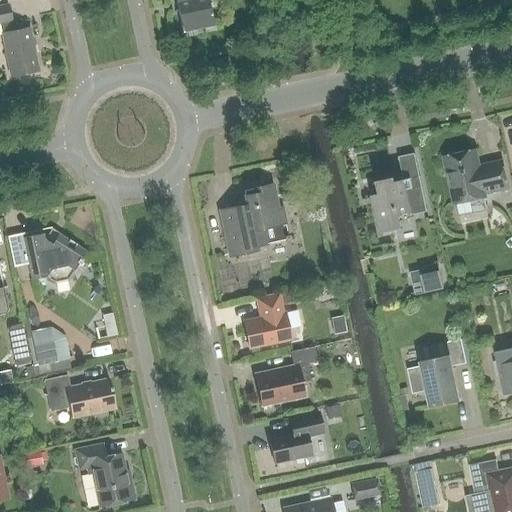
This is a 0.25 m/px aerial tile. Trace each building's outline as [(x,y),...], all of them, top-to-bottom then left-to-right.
[(213,26),(207,0),(174,0),(182,32),(213,26)] [(0,28),(10,77),(38,71),(29,28),(13,32),(8,5),(0,6),(0,28)] [(478,166),(475,150),(443,157),(454,204),(485,197),(484,194),(508,189),(502,161),(478,166)] [(394,182),(393,177),(376,181),(377,188),(370,190),(379,232),(400,228),(397,214),(409,211),(410,216),(426,212),(419,176),(394,182)] [(287,240),(284,224),(281,208),(276,209),(271,185),(243,191),(245,201),(233,203),(234,209),(220,212),(229,257),(257,251),(256,246),(287,240)] [(66,281),(73,271),(85,252),(75,246),(76,245),(68,240),(67,241),(57,234),(51,244),(44,239),(42,234),(22,238),(31,280),(45,277),(55,283),(66,281)] [(438,267),(409,273),(414,296),(443,289),(438,267)] [(283,313),(279,294),(255,299),(259,318),(243,321),(249,349),(290,341),(284,313),(283,313)] [(115,312),(103,314),(107,335),(120,332),(115,312)] [(15,366),(29,363),(21,324),(11,326),(10,327),(8,329),(8,331),(15,366)] [(28,343),(33,366),(68,359),(64,337),(50,328),(30,332),(32,342),(28,343)] [(446,343),(417,349),(421,366),(407,369),(412,394),(426,391),(430,407),(459,401),(452,367),(466,364),(461,339),(446,343)] [(254,375),(261,406),(304,397),(301,383),(310,381),(306,364),(316,362),(313,348),(290,352),(293,367),(254,375)] [(499,376),(503,395),(511,393),(511,348),(494,352),(496,361),(493,362),(496,377),(499,376)] [(72,418),(115,409),(108,379),(69,387),(67,376),(43,381),(50,412),(69,407),(72,418)] [(289,418),(292,432),(268,437),(274,464),(311,456),(307,437),(323,434),(318,412),(289,418)] [(99,507),(134,500),(130,481),(126,481),(120,454),(104,457),(102,445),(75,450),(79,469),(90,467),(99,507)] [(475,511),(511,511),(511,469),(498,472),(495,460),(469,466),(476,496),(472,497),(475,511)] [(435,466),(419,470),(426,505),(442,502),(435,466)] [(376,478),(349,484),(353,501),(379,495),(376,478)] [(332,511),(330,504),(329,499),(283,509),(283,511),(332,511)]
